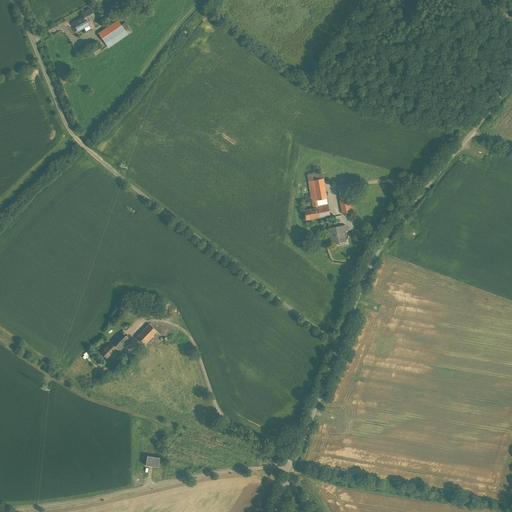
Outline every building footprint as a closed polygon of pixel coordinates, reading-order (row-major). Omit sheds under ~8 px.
[(84,17),(87,22),(95,17),(93,13),(93,12),(92,10),(91,10),(90,9),(82,14),(84,17)] [(84,17),(73,23),(78,31),(89,25),(87,22),(84,17)] [(118,20),(99,34),(106,43),(109,47),(127,34),(118,20)] [(322,173),(307,176),(313,208),(303,210),(305,222),(330,218),(322,173)] [(352,195),(339,198),(342,215),(355,212),(352,195)] [(347,232),(346,225),(328,228),(331,246),(346,243),(344,233),(347,232)] [(158,333),(149,325),(137,338),(146,347),(158,333)] [(128,339),(121,332),(109,344),(100,354),(108,361),(117,351),(120,353),(127,346),(124,343),(128,339)] [(159,459),(147,457),(145,467),(158,469),(159,459)]
